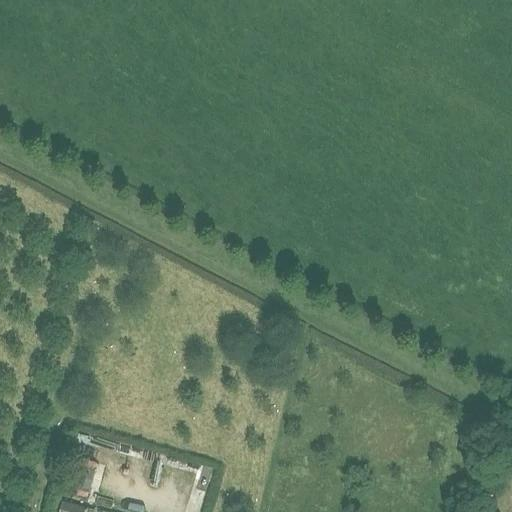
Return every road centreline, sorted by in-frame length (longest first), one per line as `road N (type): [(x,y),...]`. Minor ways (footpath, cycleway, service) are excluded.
road 1 (track): [(0,142),(313,306)]
road 2 (track): [(313,306),(511,419)]
